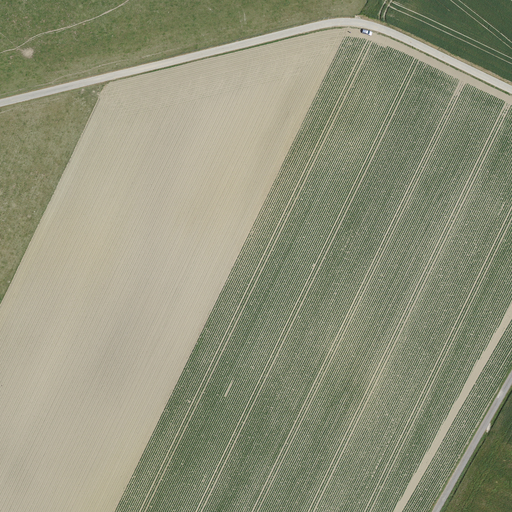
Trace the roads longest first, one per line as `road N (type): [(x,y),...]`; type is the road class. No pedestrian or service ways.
road 1 (unclassified): [(511,87),(384,24),(342,19),(0,100)]
road 2 (unclassified): [(434,511),(511,375)]
